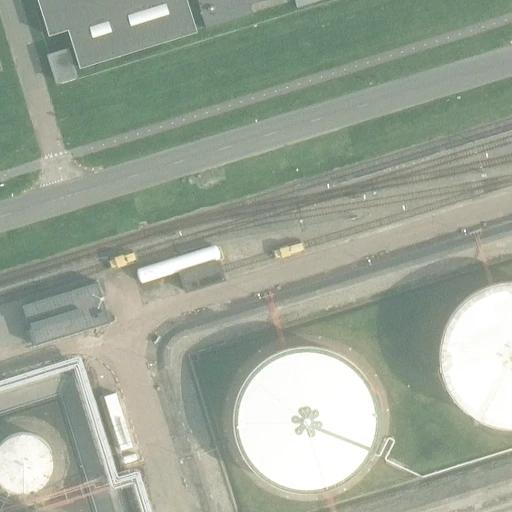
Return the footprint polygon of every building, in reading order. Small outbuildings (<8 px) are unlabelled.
[(186,0),(37,0),(49,36),(68,30),(80,68),(197,32),(186,0)] [(197,0),(207,29),(253,14),(250,5),(266,0),(197,0)] [(46,55),(54,83),(75,76),(66,49),(46,55)] [(186,294),(226,281),(220,260),(179,272),(186,294)] [(511,277),(509,277),(494,279),(480,284),(467,292),(457,302),(448,315),(442,328),(439,343),(439,358),(442,372),(448,386),(457,398),(467,409),(480,417),(494,422),(509,424),(511,423),(511,277)] [(35,346),(111,323),(98,283),(23,306),(35,346)] [(382,427),(383,415),(382,404),(379,392),(374,382),(368,372),(361,363),(352,355),(342,349),(331,345),(320,342),(308,341),(297,342),(285,345),(275,349),(265,355),(256,363),(248,372),(242,382),(238,392),(235,404),(234,415),(235,427),(238,438),(242,449),(248,459),(256,467),(265,475),(275,481),(285,486),(297,488),(308,489),(320,488),(331,486),(342,481),(352,475),(361,467),(368,459),(374,449),(379,438),(382,427)] [(122,463),(154,454),(136,394),(105,403),(122,463)] [(60,465),(61,458),(60,452),(59,446),(56,440),(52,435),(47,431),(41,427),(35,425),(28,424),(22,425),(16,426),(10,429),(5,433),(0,437),(0,479),(5,484),(10,488),(16,490),(22,492),(29,492),(35,491),(41,489),(47,486),(52,482),(56,477),(59,471),(60,465)]
